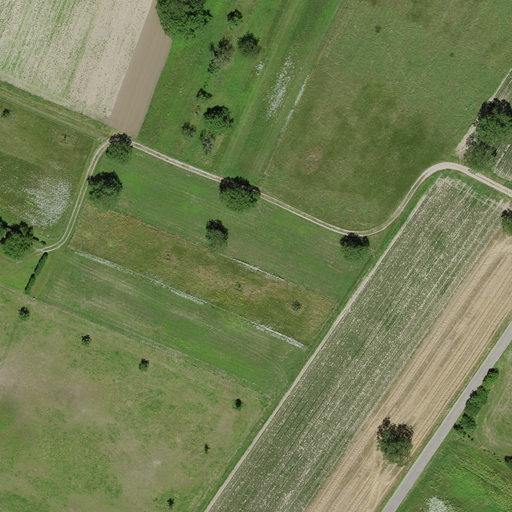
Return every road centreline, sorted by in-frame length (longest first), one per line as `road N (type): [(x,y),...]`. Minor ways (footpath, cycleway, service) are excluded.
road 1 (track): [(511,196),(445,167),(391,219),(351,233),(0,92)]
road 2 (residential): [(511,325),(383,511)]
road 3 (track): [(44,247),(66,234),(100,148),(116,138)]
